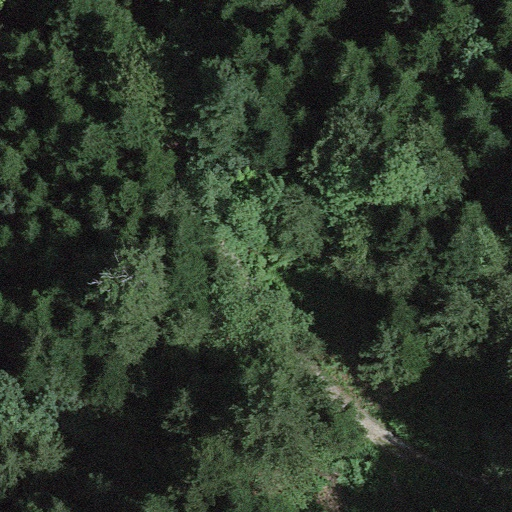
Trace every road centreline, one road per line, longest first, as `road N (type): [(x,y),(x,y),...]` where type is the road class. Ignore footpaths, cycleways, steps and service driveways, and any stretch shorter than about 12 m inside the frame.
road 1 (track): [(398,511),(379,437),(310,375),(181,180)]
road 2 (track): [(181,180),(143,33),(146,0)]
road 3 (track): [(379,437),(447,476),(511,494)]
